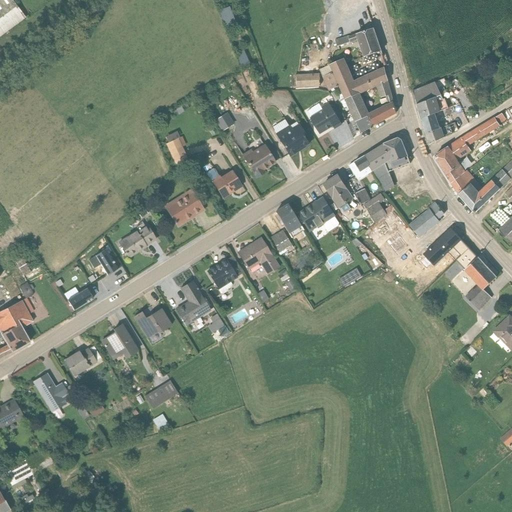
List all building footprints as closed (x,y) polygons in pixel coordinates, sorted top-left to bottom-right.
[(11,0),(0,0),(0,36),(25,18),(11,0)] [(228,7),(218,11),(226,31),(236,27),(228,7)] [(336,44),(333,45),(334,47),(337,46),(337,47),(350,43),(358,41),(363,58),(381,52),(373,29),(348,37),(348,36),(335,40),(336,44)] [(241,47),(233,50),(240,68),(248,64),(241,47)] [(376,86),(387,81),(384,69),(354,82),(344,59),(319,71),(328,91),(339,87),(341,92),(345,100),(359,94),(376,86)] [(298,76),(294,76),(294,87),(319,87),(318,73),(298,74),(298,76)] [(387,81),(376,86),(380,98),(385,97),(385,99),(386,103),(387,105),(369,114),(372,126),(396,113),(387,81)] [(420,119),(434,114),(448,109),(444,99),(443,99),(441,95),(446,94),(444,89),(439,90),(435,83),(412,92),(420,119)] [(332,100),(328,91),(321,96),(326,104),(332,100)] [(339,99),(337,93),(336,92),(331,94),(334,100),(339,99)] [(345,100),(341,92),(337,93),(339,99),(341,104),(346,102),(345,100)] [(359,94),(345,100),(346,102),(355,122),(359,131),(360,133),(372,126),(369,114),(359,94)] [(209,103),(202,106),(205,112),(212,108),(209,103)] [(322,110),(310,118),(320,134),(333,126),(334,129),(342,125),(329,103),(321,108),(322,110)] [(226,113),(214,121),(221,132),(233,124),(226,113)] [(434,114),(420,119),(425,135),(439,130),(434,114)] [(451,184),(466,173),(458,161),(471,152),(468,146),(500,127),(499,125),(506,120),(502,114),(435,156),(435,159),(451,184)] [(300,147),(301,149),(309,144),(297,124),(290,129),(288,126),(287,126),(284,120),(272,128),(275,134),(288,155),(300,147)] [(359,131),(355,122),(348,125),(352,137),(359,131)] [(439,130),(425,135),(428,145),(453,134),(451,128),(451,126),(439,130)] [(176,132),(164,137),(167,143),(165,144),(173,164),(186,158),(181,147),(185,146),(181,137),(179,138),(176,132)] [(366,163),(372,172),(384,164),(388,173),(410,164),(401,141),(398,139),(384,144),(365,156),(368,161),(366,163)] [(250,150),(241,155),(255,178),(263,173),(261,170),(274,163),(263,145),(251,152),(250,150)] [(368,161),(365,156),(349,166),(358,181),(372,172),(366,163),(368,161)] [(511,160),(503,170),(511,180),(511,179),(511,160)] [(231,190),(232,192),(240,187),(230,170),(219,178),(214,170),(212,169),(205,173),(204,175),(209,183),(211,181),(220,196),(231,190)] [(475,181),(458,195),(474,212),(474,213),(475,213),(476,213),(483,206),(511,180),(503,170),(483,189),(475,181)] [(466,173),(451,184),(458,195),(475,181),(467,171),(466,173)] [(338,176),(324,185),(339,208),(340,208),(343,212),(346,213),(351,209),(347,203),(353,199),(338,176)] [(511,201),(511,218),(499,231),(511,243),(511,187),(505,194),(511,201)] [(365,189),(355,194),(361,205),(370,200),(365,189)] [(189,190),(164,205),(177,226),(185,222),(184,220),(201,209),(189,190)] [(231,190),(220,196),(222,198),(232,192),(231,190)] [(381,194),(363,205),(375,223),(395,210),(392,206),(384,211),(380,204),(385,200),(381,194)] [(317,201),(297,214),(309,232),(315,228),(316,229),(322,225),(326,232),(329,232),(338,226),(339,223),(323,198),(318,202),(317,201)] [(429,210),(409,225),(419,238),(439,222),(437,220),(444,214),(435,203),(428,209),(429,210)] [(142,215),(149,212),(145,205),(138,208),(142,215)] [(287,205),(274,213),(290,238),(303,231),(287,205)] [(136,230),(117,242),(121,248),(120,249),(124,255),(125,254),(127,258),(145,247),(144,246),(155,240),(146,226),(144,227),(141,222),(134,227),(136,230)] [(451,229),(424,255),(434,266),(461,240),(451,229)] [(282,231),(270,238),(282,259),(295,252),(293,249),(291,246),(282,231)] [(249,269),(257,265),(258,264),(266,275),(278,268),(260,239),(237,253),(248,270),(249,269)] [(471,264),(478,258),(469,247),(467,249),(464,255),(471,264)] [(104,249),(94,256),(106,276),(116,269),(104,249)] [(15,254),(11,256),(23,278),(30,274),(20,255),(17,257),(15,254)] [(225,260),(236,277),(241,274),(230,257),(225,260)] [(478,258),(471,264),(464,270),(478,286),(474,290),(473,289),(465,297),(480,311),(492,298),(484,290),(496,278),(478,258)] [(236,277),(225,260),(206,272),(219,294),(222,294),(226,291),(226,289),(230,287),(231,285),(229,283),(237,278),(236,277)] [(257,265),(249,269),(251,273),(259,269),(257,265)] [(284,269),(275,275),(281,284),(283,283),(290,294),(297,289),(290,278),(289,278),(284,269)] [(357,269),(339,280),(344,287),(361,276),(357,269)] [(188,302),(175,310),(185,326),(209,311),(191,282),(180,289),(188,302)] [(0,338),(2,338),(6,345),(0,348),(0,357),(29,342),(21,329),(32,322),(28,314),(33,312),(26,298),(27,298),(28,301),(32,299),(31,296),(32,295),(26,283),(18,287),(24,297),(0,310),(0,338)] [(86,288),(66,300),(73,311),(92,299),(86,288)] [(262,291),(256,294),(261,303),(267,300),(262,291)] [(251,304),(249,314),(255,315),(257,306),(251,304)] [(141,312),(133,317),(151,346),(162,339),(158,333),(170,326),(160,309),(148,316),(149,318),(146,320),(141,312)] [(212,324),(206,327),(211,334),(223,326),(216,314),(209,319),(212,324)] [(511,317),(510,316),(493,332),(506,345),(503,348),(508,354),(511,350),(511,317)] [(114,333),(100,341),(112,360),(121,354),(124,359),(137,350),(121,325),(112,330),(114,333)] [(224,326),(216,331),(220,337),(227,332),(224,326)] [(87,349),(95,362),(100,358),(92,346),(87,349)] [(95,362),(87,349),(80,354),(78,351),(63,361),(73,377),(95,363),(95,362)] [(46,373),(31,382),(51,414),(58,410),(57,408),(71,400),(70,399),(76,396),(70,385),(64,388),(60,383),(54,387),(46,373)] [(169,381),(143,396),(151,409),(176,394),(169,381)] [(20,412),(17,407),(13,400),(0,407),(0,428),(16,420),(18,423),(24,419),(20,412)] [(79,401),(73,405),(82,420),(88,416),(79,401)] [(99,403),(88,410),(93,417),(103,410),(99,403)] [(152,421),(148,423),(154,434),(158,431),(159,432),(168,426),(161,414),(151,420),(152,421)] [(511,428),(500,439),(507,447),(511,442),(511,428)] [(44,449),(0,473),(0,481),(7,479),(11,486),(52,463),(44,449)] [(0,511),(7,511),(9,511),(0,495),(0,511)]
